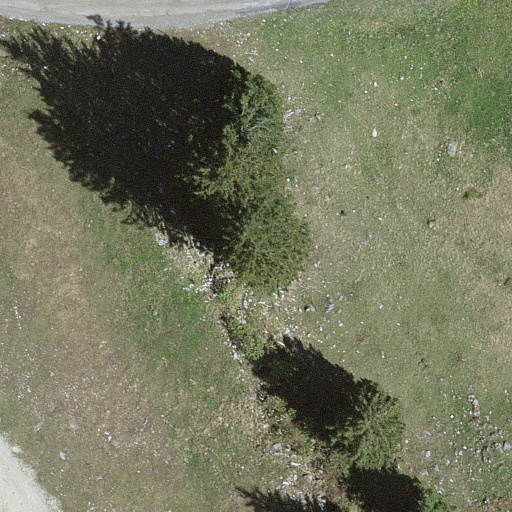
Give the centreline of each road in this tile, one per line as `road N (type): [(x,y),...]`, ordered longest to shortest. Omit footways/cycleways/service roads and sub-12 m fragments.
road 1 (track): [(17,0),(62,15),(348,32),(390,0)]
road 2 (track): [(0,392),(48,446),(71,511)]
